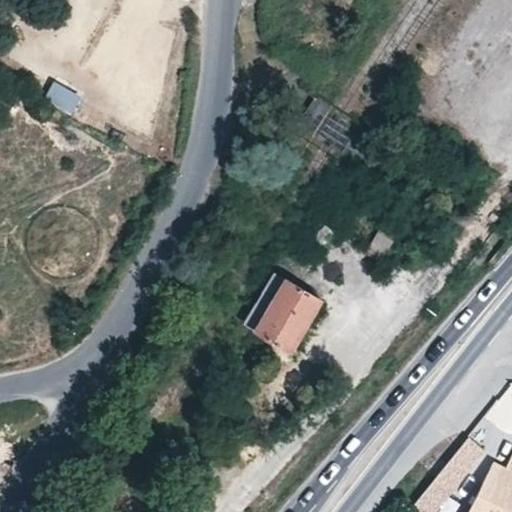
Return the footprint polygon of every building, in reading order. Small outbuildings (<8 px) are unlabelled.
[(73,113),(83,94),(54,78),(43,98),(73,113)] [(381,225),(367,251),(383,259),(397,233),(381,225)] [(404,259),(398,269),(413,278),(419,268),(404,259)] [(253,327),(284,276),(275,270),(243,322),(253,327)] [(253,327),(291,350),(322,299),(284,276),(253,327)] [(329,370),(306,358),(300,369),(323,382),(329,370)] [(468,436),(413,506),(420,511),(433,511),(483,447),(468,436)] [(511,511),(511,460),(510,464),(496,457),(466,511),(511,511)]
